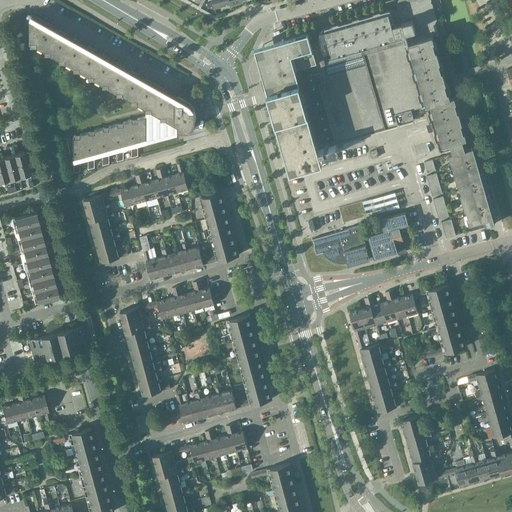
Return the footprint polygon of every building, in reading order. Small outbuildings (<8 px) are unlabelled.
[(399,0),(397,6),(398,9),(397,9),(398,12),(407,9),(431,3),(430,0),(399,0)] [(431,3),(407,9),(413,31),(432,25),(433,25),(436,19),(431,3)] [(259,46),(255,47),(256,53),(264,79),(267,90),(268,93),(287,160),(290,171),(295,169),(307,166),(319,162),(322,161),(322,158),(321,155),(332,152),(331,152),(339,150),(338,150),(339,150),(337,143),(336,143),(346,140),(414,120),(411,110),(425,106),(425,107),(427,107),(430,105),(431,108),(432,111),(433,115),(434,118),(435,122),(436,125),(437,129),(438,132),(439,136),(440,139),(441,142),(442,147),(466,140),(463,129),(460,118),(457,108),(454,97),(450,98),(447,88),(444,78),(441,67),(438,57),(435,46),(433,36),(436,35),(434,28),(433,25),(432,25),(413,31),(407,9),(398,12),(397,9),(388,12),(378,15),(372,16),(367,18),(357,21),(347,23),(336,26),(326,29),(319,31),(321,38),(326,56),(333,54),(342,51),(343,52),(327,59),(325,60),(319,39),(317,32),(312,33),(309,34),(308,32),(307,32),(289,37),(286,38),(284,39),(260,46),(259,46)] [(146,107),(146,116),(138,118),(138,122),(132,122),(132,120),(123,122),(123,126),(118,126),(118,124),(109,126),(109,130),(104,130),(104,128),(95,130),(95,134),(89,134),(89,132),(80,134),(80,138),(75,138),(75,135),(74,136),(74,160),(146,141),(146,144),(184,133),(185,133),(186,133),(187,132),(188,131),(190,130),(191,129),(192,129),(192,128),(193,127),(194,125),(195,123),(196,121),(196,119),(196,118),(196,116),(196,113),(195,112),(195,111),(194,110),(193,108),(192,107),(191,105),(190,104),(188,103),(187,102),(185,101),(178,97),(178,100),(30,17),(30,41),(46,50),(46,49),(51,49),(51,53),(60,58),(60,57),(66,57),(66,61),(75,66),(75,65),(80,65),(80,69),(89,74),(89,73),(95,73),(95,77),(103,83),(104,83),(104,82),(109,82),(109,86),(118,91),(118,90),(123,90),(123,94),(132,99),(132,98),(138,98),(138,102),(146,107)] [(436,35),(433,36),(435,46),(438,57),(441,67),(444,78),(447,88),(450,98),(454,97),(456,93),(441,38),(436,35)] [(491,219),(493,218),(473,148),(466,150),(466,149),(465,149),(464,147),(461,145),(453,147),(451,150),(453,154),(449,155),(469,225),(491,219)] [(372,159),(379,157),(377,149),(370,151),(372,159)] [(23,151),(13,154),(2,157),(8,179),(29,173),(23,151)] [(2,157),(0,157),(0,180),(8,179),(2,157)] [(188,188),(184,172),(173,175),(178,191),(188,188)] [(167,194),(178,191),(173,175),(163,177),(167,194)] [(157,197),(167,194),(163,177),(152,180),(157,197)] [(146,200),(157,197),(152,180),(142,183),(146,200)] [(136,203),(146,200),(142,183),(131,186),(136,203)] [(118,190),(119,194),(122,193),(123,199),(125,205),(136,203),(131,186),(118,190)] [(228,212),(222,191),(202,197),(207,213),(204,214),(205,219),(228,212)] [(366,200),(339,208),(343,224),(398,207),(397,201),(396,198),(394,193),(394,192),(366,200)] [(87,209),(105,204),(102,194),(84,199),(87,209)] [(107,211),(105,204),(87,209),(90,220),(114,213),(113,209),(107,211)] [(41,233),(38,223),(35,212),(14,218),(19,239),(41,233)] [(214,239),(233,233),(228,212),(205,219),(206,223),(209,222),(214,239)] [(368,235),(375,258),(398,252),(397,248),(405,246),(401,232),(410,229),(405,212),(380,219),(383,231),(368,235)] [(90,220),(92,230),(111,225),(109,219),(115,217),(114,213),(90,220)] [(491,219),(469,225),(470,231),(492,224),(491,219)] [(113,232),(111,225),(92,230),(95,241),(120,234),(119,230),(113,232)] [(348,263),(348,266),(370,260),(365,244),(364,245),(358,226),(348,229),(313,239),(314,245),(316,254),(322,252),(323,254),(324,255),(325,256),(326,257),(328,258),(329,259),(330,260),(332,261),(333,262),(334,262),(336,263),(339,263),(341,263),(343,264),(345,264),(348,263)] [(47,254),(44,243),(41,233),(19,239),(25,260),(47,254)] [(215,256),(217,261),(239,255),(233,233),(214,239),(218,255),(215,256)] [(121,238),(120,234),(95,241),(98,251),(117,246),(115,240),(121,238)] [(146,235),(140,237),(144,251),(150,249),(146,235)] [(193,267),(188,249),(189,248),(187,243),(183,244),(184,250),(178,251),(183,270),(193,267)] [(120,257),(117,246),(98,251),(101,262),(120,257)] [(204,264),(199,246),(189,248),(188,249),(193,267),(204,264)] [(172,273),(183,270),(178,251),(171,253),(170,247),(166,248),(172,273)] [(144,251),(146,260),(151,278),(162,275),(157,257),(154,248),(150,249),(144,251)] [(162,275),(172,273),(166,248),(162,249),(163,255),(157,257),(162,275)] [(25,260),(28,270),(31,281),(52,275),(47,254),(25,260)] [(58,296),(55,285),(52,275),(31,281),(37,302),(58,296)] [(197,281),(198,287),(199,290),(204,306),(214,303),(210,287),(203,289),(200,280),(197,281)] [(423,296),(430,294),(434,310),(454,304),(448,283),(422,291),(423,296)] [(176,286),(178,295),(183,312),(193,309),(189,292),(182,294),(180,285),(176,286)] [(178,295),(176,286),(172,287),(175,296),(168,298),(172,315),(183,312),(178,295)] [(204,306),(199,290),(189,292),(193,309),(204,306)] [(423,296),(422,291),(402,296),(407,315),(418,312),(417,308),(415,302),(414,298),(423,296)] [(392,299),(397,318),(407,315),(402,296),(392,299)] [(154,302),(155,306),(158,305),(162,318),(172,315),(168,298),(154,302)] [(392,299),(381,302),(386,321),(397,318),(392,299)] [(376,324),(386,321),(381,302),(371,305),(376,324)] [(437,332),(460,325),(454,304),(434,310),(439,327),(436,327),(437,332)] [(143,309),(142,305),(120,311),(123,322),(142,317),(140,310),(143,309)] [(371,305),(360,308),(366,327),(376,324),(371,305)] [(366,327),(360,308),(350,311),(355,330),(366,327)] [(249,314),(227,320),(228,325),(231,324),(236,340),(255,335),(249,314)] [(126,332),(150,326),(149,322),(143,323),(142,317),(123,322),(126,332)] [(87,347),(84,336),(81,325),(63,330),(62,325),(45,330),(47,335),(29,340),(34,361),(87,347)] [(460,325),(437,332),(439,336),(442,335),(445,347),(437,350),(439,354),(466,346),(460,325)] [(150,326),(126,332),(129,343),(147,338),(146,331),(151,329),(150,326)] [(395,327),(390,329),(392,336),(398,337),(395,327)] [(364,336),(362,337),(362,338),(363,342),(364,344),(364,347),(370,345),(367,334),(364,335),(364,336)] [(255,335),(236,340),(240,357),(237,358),(238,362),(261,356),(255,335)] [(132,353),(156,346),(155,343),(149,344),(147,338),(129,343),(132,353)] [(370,345),(364,347),(364,344),(363,342),(362,338),(358,339),(363,359),(382,354),(379,343),(370,345)] [(430,340),(423,342),(426,353),(432,351),(433,351),(430,340)] [(156,346),(132,353),(134,363),(153,358),(151,352),(157,350),(156,346)] [(366,369),(390,362),(389,358),(383,360),(382,354),(363,359),(366,369)] [(261,356),(238,362),(240,367),(243,367),(247,382),(267,377),(261,356)] [(137,374),(162,367),(161,363),(155,365),(153,358),(134,363),(137,374)] [(369,380),(388,374),(386,368),(392,366),(390,362),(366,369),(369,380)] [(162,367),(137,374),(140,384),(159,379),(157,373),(163,371),(162,367)] [(468,381),(477,378),(479,385),(497,379),(494,369),(467,376),(468,381)] [(372,390),(396,383),(395,379),(389,381),(388,374),(369,380),(372,390)] [(249,399),(250,404),(272,398),(267,377),(247,382),(251,399),(249,399)] [(140,384),(143,395),(161,390),(159,379),(140,384)] [(500,390),(497,379),(479,385),(481,391),(475,393),(476,397),(500,390)] [(462,384),(464,390),(475,387),(473,381),(462,384)] [(375,400),(394,395),(392,389),(398,387),(396,383),(372,390),(375,400)] [(221,392),(220,386),(216,387),(217,393),(211,395),(216,413),(226,411),(221,392)] [(232,389),(221,392),(226,411),(237,408),(232,389)] [(485,405),(503,400),(500,390),(476,397),(477,401),(483,399),(485,405)] [(199,392),(205,416),(216,413),(211,395),(204,397),(203,391),(199,392)] [(190,401),(195,419),(205,416),(199,392),(195,393),(196,399),(190,401)] [(190,401),(183,402),(181,393),(177,395),(184,422),(195,419),(190,401)] [(50,420),(49,414),(43,394),(33,397),(37,414),(44,412),(46,421),(50,420)] [(375,400),(378,411),(397,406),(394,395),(375,400)] [(37,414),(33,397),(22,400),(27,417),(37,414)] [(12,403),(16,420),(27,417),(22,400),(12,403)] [(503,400),(485,405),(487,412),(481,414),(482,417),(506,410),(503,400)] [(12,403),(0,406),(0,410),(2,410),(5,423),(16,420),(12,403)] [(506,410),(482,417),(483,420),(483,421),(489,420),(491,426),(509,421),(506,410)] [(401,420),(404,430),(422,425),(419,414),(401,420)] [(159,429),(166,427),(164,420),(157,421),(159,429)] [(511,442),(511,441),(511,431),(509,421),(491,426),(494,437),(508,433),(511,442)] [(407,441),(431,434),(430,430),(424,432),(422,425),(404,430),(407,441)] [(90,428),(71,433),(67,434),(69,438),(72,438),(76,454),(96,449),(90,428)] [(243,430),(232,433),(237,450),(248,447),(243,430)] [(31,433),(23,435),(24,442),(26,441),(33,440),(31,433)] [(237,450),(232,433),(222,436),(226,453),(237,450)] [(410,451),(428,446),(427,439),(432,438),(431,434),(407,441),(410,451)] [(226,453),(222,436),(211,439),(216,456),(226,453)] [(216,456),(211,439),(201,442),(205,458),(216,456)] [(194,461),(195,461),(205,458),(201,442),(190,445),(191,449),(193,457),(194,461)] [(413,461),(437,455),(436,451),(430,452),(428,446),(410,451),(413,461)] [(101,470),(98,459),(96,449),(76,454),(80,471),(78,471),(79,476),(101,470)] [(511,471),(507,453),(500,455),(498,449),(495,450),(501,474),(511,471)] [(153,455),(156,465),(175,460),(172,450),(153,455)] [(501,474),(495,450),(491,451),(492,457),(486,459),(491,477),(501,474)] [(416,472),(434,467),(432,460),(438,458),(437,455),(413,461),(416,472)] [(491,477),(486,459),(479,461),(478,455),(474,456),(481,480),(491,477)] [(481,480),(474,456),(470,457),(472,463),(465,465),(470,483),(481,480)] [(159,476),(183,469),(182,465),(176,467),(175,460),(156,465),(159,476)] [(233,462),(235,468),(244,466),(242,460),(233,462)] [(273,490),(295,484),(290,462),(267,468),(269,473),(271,472),(275,485),(272,485),(273,490)] [(470,483),(465,465),(454,468),(456,472),(460,486),(470,483)] [(436,473),(434,467),(416,472),(419,483),(437,477),(436,473)] [(162,486),(180,481),(179,475),(184,473),(183,469),(159,476),(162,486)] [(107,491),(104,480),(101,470),(79,476),(80,480),(83,479),(87,496),(107,491)] [(165,497),(189,490),(188,486),(182,488),(180,481),(162,486),(165,497)] [(0,496),(8,494),(7,490),(4,491),(2,484),(0,484),(0,496)] [(277,493),(282,510),(301,505),(295,484),(273,490),(274,494),(277,493)] [(189,490),(165,497),(168,507),(186,502),(184,496),(190,494),(189,490)] [(111,511),(113,511),(110,500),(107,491),(87,496),(91,511),(111,511)] [(47,503),(49,511),(60,511),(59,506),(53,508),(51,502),(47,503)] [(186,502),(168,507),(168,511),(190,511),(195,511),(194,507),(188,509),(186,502)] [(38,511),(49,511),(47,503),(43,504),(45,510),(38,511)] [(59,506),(60,511),(72,511),(70,503),(59,506)]
